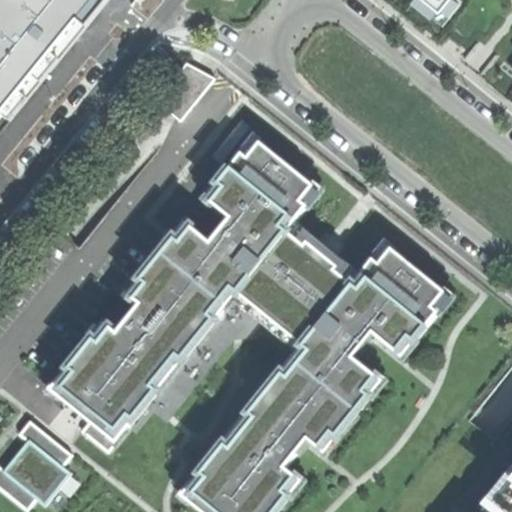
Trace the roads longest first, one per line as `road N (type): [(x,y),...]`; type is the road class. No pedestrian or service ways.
road 1 (residential): [(306,0),(260,55),(511,258)]
road 2 (residential): [(0,207),(174,0)]
road 3 (residential): [(511,151),(320,0)]
